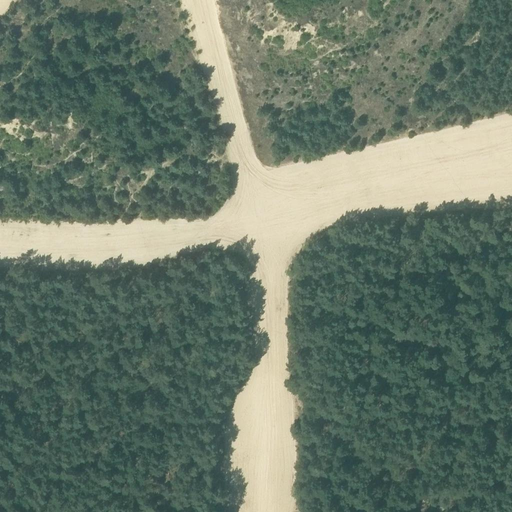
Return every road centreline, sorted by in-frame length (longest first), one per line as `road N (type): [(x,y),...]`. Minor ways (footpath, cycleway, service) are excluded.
road 1 (track): [(0,248),(194,235),(511,160)]
road 2 (track): [(265,511),(273,347),(205,0)]
